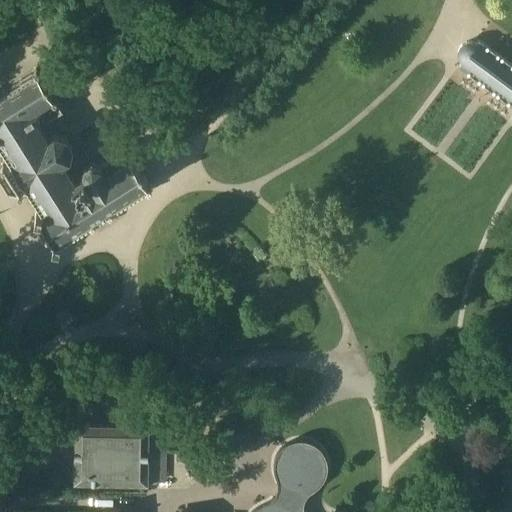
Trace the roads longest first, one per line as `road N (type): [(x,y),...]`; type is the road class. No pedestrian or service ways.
road 1 (track): [(312,0),(175,170)]
road 2 (track): [(175,170),(62,46),(32,40)]
road 3 (track): [(0,206),(42,267),(136,222)]
road 4 (track): [(0,369),(128,321)]
